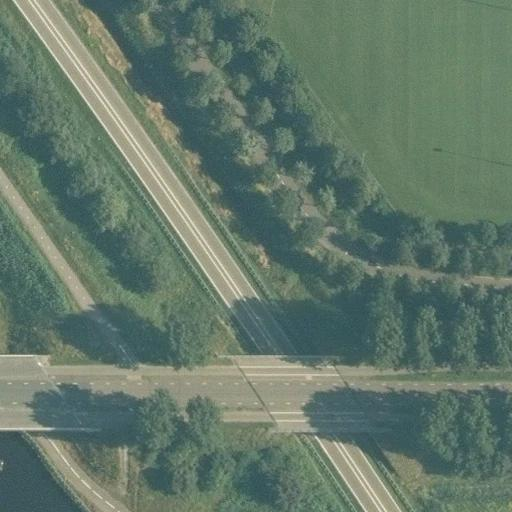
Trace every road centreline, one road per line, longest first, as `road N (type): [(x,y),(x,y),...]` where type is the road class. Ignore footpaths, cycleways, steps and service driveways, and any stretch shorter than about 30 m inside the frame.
road 1 (primary): [(382,511),(30,0)]
road 2 (unclassified): [(511,289),(441,283),(332,241),(295,205),(150,0)]
road 3 (tertiary): [(0,396),(354,395)]
road 4 (tertiary): [(511,395),(354,395)]
